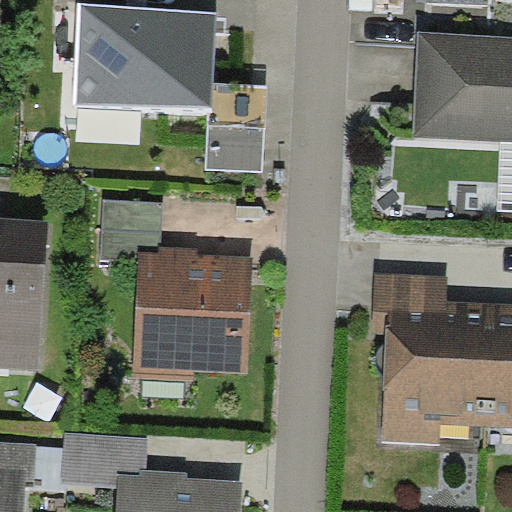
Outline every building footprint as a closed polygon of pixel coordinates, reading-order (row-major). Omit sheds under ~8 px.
[(218,13),(81,2),(76,102),(210,106),(213,107),(214,83),(218,13)] [(511,35),(418,31),(414,137),(501,141),(511,141),(511,35)] [(267,85),(214,83),(213,107),(210,106),(207,169),(263,172),(267,85)] [(498,209),(511,209),(511,141),(501,141),(498,209)] [(163,202),(104,199),(102,259),(138,261),(139,252),(159,253),(159,247),(161,247),(163,202)] [(49,220),(0,217),(0,367),(40,370),(49,220)] [(159,253),(139,252),(138,261),(133,378),(195,381),(195,370),(249,373),(254,257),(199,254),(199,249),(161,247),(159,247),(159,253)] [(449,302),(450,275),(375,272),(372,333),(387,333),(388,310),(448,313),(449,302)] [(442,424),(487,426),(492,303),(449,302),(448,313),(388,310),(387,333),(382,441),(441,444),(442,424)] [(511,304),(492,303),(487,426),(511,427),(511,304)] [(148,436),(65,431),(62,482),(119,485),(119,474),(141,475),(141,469),(146,469),(148,436)] [(0,511),(24,511),(27,485),(33,485),(36,444),(0,441),(0,511)] [(141,475),(119,474),(119,485),(117,511),(242,511),(244,481),(189,478),(190,471),(146,469),(141,469),(141,475)]
